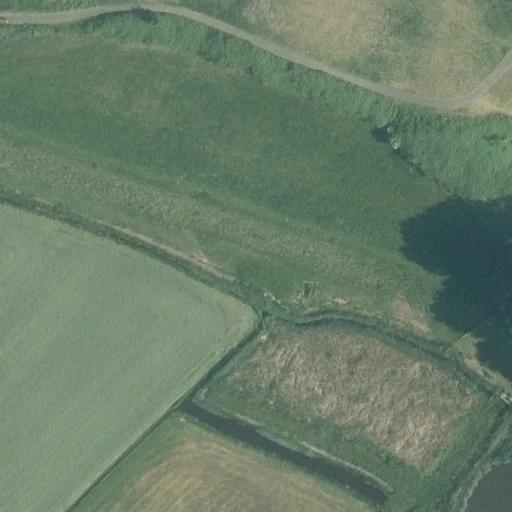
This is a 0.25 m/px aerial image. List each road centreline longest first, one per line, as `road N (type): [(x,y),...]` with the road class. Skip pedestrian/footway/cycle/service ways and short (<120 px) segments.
road 1 (track): [(0,173),(223,247),(457,338),(511,372)]
road 2 (track): [(511,390),(440,478),(400,511)]
